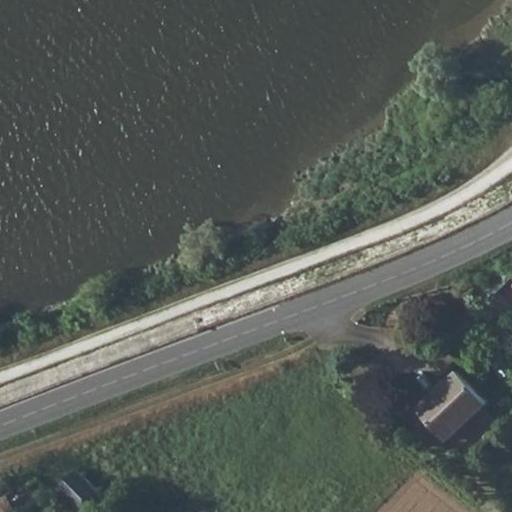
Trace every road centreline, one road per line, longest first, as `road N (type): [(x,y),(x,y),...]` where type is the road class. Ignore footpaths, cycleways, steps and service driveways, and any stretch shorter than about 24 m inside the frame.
road 1 (secondary): [(0,430),(388,282),(511,224)]
road 2 (track): [(0,458),(283,354),(332,327)]
